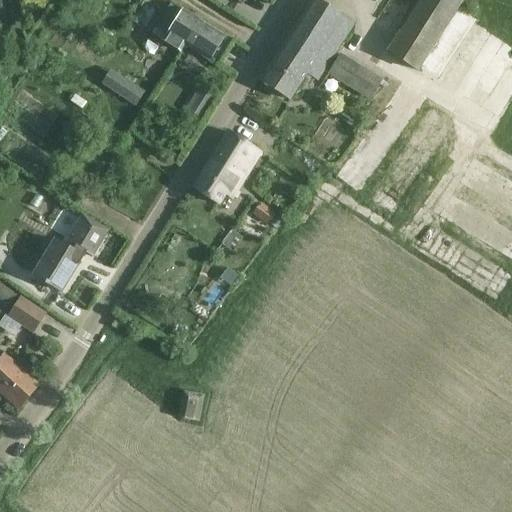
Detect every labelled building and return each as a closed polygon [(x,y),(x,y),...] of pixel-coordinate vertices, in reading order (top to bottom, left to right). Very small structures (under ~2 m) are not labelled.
[(145,32),(163,4),(156,0),(143,0),(130,23),(145,32)] [(310,0),(259,81),(275,92),(289,100),(308,71),(319,79),(354,24),(314,0),(310,0)] [(420,0),(387,52),(404,63),(416,71),(462,0),(420,0)] [(511,0),(505,0),(488,27),(511,42),(511,0)] [(162,41),(163,42),(180,52),(184,45),(195,30),(187,25),(189,21),(188,21),(191,17),(171,4),(156,28),(166,35),(162,41)] [(195,30),(184,45),(209,61),(224,38),(191,17),(188,21),(189,21),(187,25),(195,30)] [(339,56),(327,76),(369,101),(376,90),(380,92),(385,84),(339,56)] [(110,69),(100,84),(134,107),(145,92),(110,69)] [(186,108),(201,117),(214,95),(199,86),(186,108)] [(511,151),(511,101),(489,137),(511,151)] [(192,189),(209,200),(217,205),(224,194),(230,198),(259,152),(228,132),(192,189)] [(41,187),(15,230),(39,245),(66,202),(41,187)] [(251,214),(268,227),(275,232),(283,221),(259,204),(258,206),(251,214)] [(45,283),(45,284),(47,286),(48,285),(61,293),(78,265),(68,260),(73,252),(82,258),(85,253),(92,257),(108,232),(82,216),(65,239),(63,237),(59,243),(57,241),(33,275),(45,283)] [(500,298),(511,278),(429,231),(417,251),(500,298)] [(215,252),(222,257),(218,263),(225,267),(236,252),(222,243),(215,252)] [(0,284),(0,315),(2,317),(17,296),(0,284)] [(45,315),(20,298),(7,316),(32,333),(45,315)] [(37,386),(22,373),(2,357),(0,360),(0,395),(18,410),(37,386)] [(199,399),(180,397),(178,422),(197,423),(199,399)]
